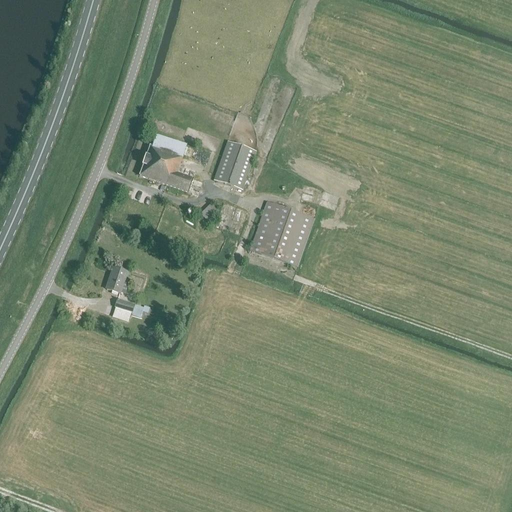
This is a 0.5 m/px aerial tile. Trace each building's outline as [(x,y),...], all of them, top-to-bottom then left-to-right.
[(183,156),(181,156),(185,144),(155,134),(151,145),(149,145),(138,177),(197,197),(203,183),(194,180),(196,171),(180,165),(183,156)] [(214,181),(243,191),(256,153),(227,143),(214,181)] [(250,252),(297,269),(314,220),(266,203),(250,252)] [(200,216),(208,224),(216,215),(211,210),(213,208),(211,205),(208,207),(200,216)] [(104,291),(120,296),(128,272),(112,268),(104,291)] [(116,310),(133,315),(135,307),(118,302),(116,310)]
